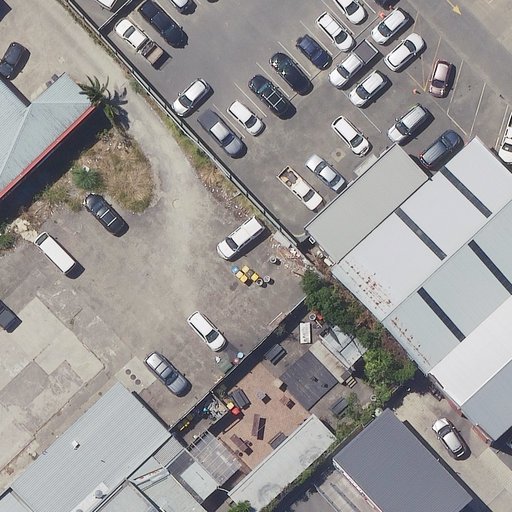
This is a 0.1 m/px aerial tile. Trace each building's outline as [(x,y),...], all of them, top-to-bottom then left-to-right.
[(511,0),(450,0),(511,65),(511,0)] [(0,171),(54,120),(0,64),(0,171)] [(511,426),(511,201),(458,144),(310,282),(477,459),(511,426)] [(317,420),(274,378),(210,443),(253,485),(317,420)] [(222,511),(232,503),(121,387),(0,502),(0,511),(222,511)] [(462,511),(476,500),(392,410),(336,463),(381,511),(462,511)]
